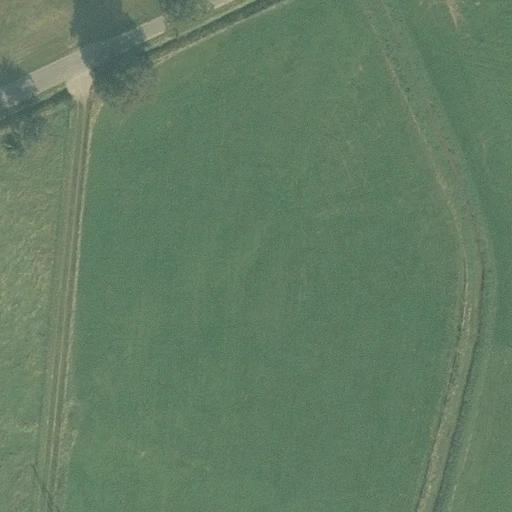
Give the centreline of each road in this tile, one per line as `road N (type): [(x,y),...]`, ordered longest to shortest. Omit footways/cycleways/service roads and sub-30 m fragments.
road 1 (track): [(70,69),(79,100),(43,511)]
road 2 (unclassified): [(0,102),(221,0)]
